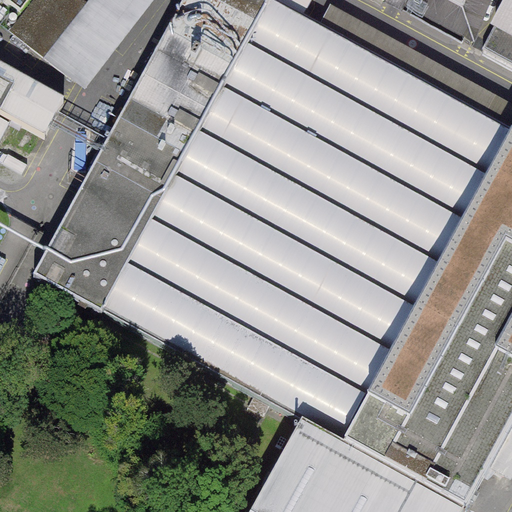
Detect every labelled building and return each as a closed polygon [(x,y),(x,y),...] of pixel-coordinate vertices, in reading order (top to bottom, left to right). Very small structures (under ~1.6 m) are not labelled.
[(0,0),(0,17),(15,29),(36,0),(0,0)] [(461,511),(511,418),(511,131),(268,0),(185,0),(39,270),(310,416),(257,511),(461,511)] [(84,0),(43,53),(90,89),(158,0),(84,0)] [(384,0),(462,44),(481,0),(384,0)] [(511,0),(508,0),(484,55),(511,70),(511,0)] [(0,66),(0,141),(29,156),(60,96),(0,66)]
